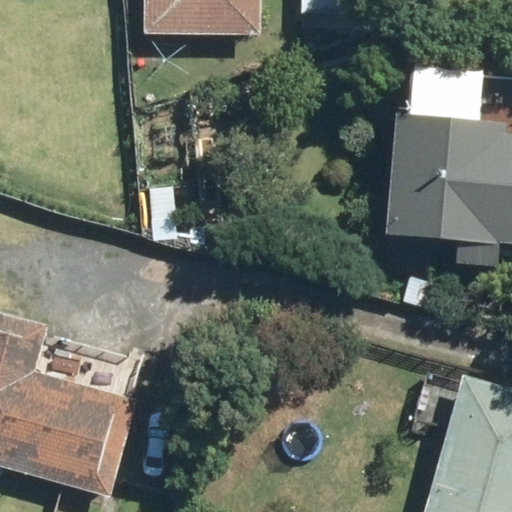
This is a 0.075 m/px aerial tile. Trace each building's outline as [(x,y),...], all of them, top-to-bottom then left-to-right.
[(263,0),(147,0),(147,39),(263,40),(263,0)] [(356,0),(303,0),(302,33),(356,35),(356,0)] [(414,124),(399,123),(390,242),(462,248),(460,271),(501,274),(503,251),(511,251),(511,140),(510,140),(510,131),(481,129),(485,77),(418,72),(414,124)] [(50,331),(0,316),(0,470),(113,502),(140,405),(38,377),(50,331)] [(511,511),(511,393),(465,381),(427,511),(511,511)]
